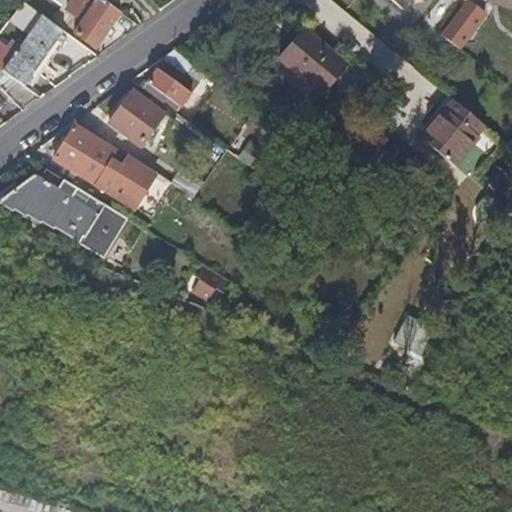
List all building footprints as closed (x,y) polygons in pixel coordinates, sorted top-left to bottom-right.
[(0,68),(20,82),(60,28),(22,0),(21,0),(15,9),(32,22),(8,54),(0,48),(0,68)] [(90,43),(107,22),(116,10),(101,0),(58,0),(65,5),(81,17),(72,29),(90,43)] [(393,0),(408,11),(417,0),(393,0)] [(488,11),(469,0),(468,0),(446,32),(465,46),(488,11)] [(354,73),(311,39),(287,68),(304,81),(298,89),(325,110),(354,73)] [(163,58),(145,82),(179,105),(195,81),(163,58)] [(0,86),(20,109),(39,96),(20,82),(0,68),(0,86)] [(29,83),(43,92),(55,84),(38,71),(29,83)] [(145,82),(140,88),(174,112),(179,105),(145,82)] [(488,122),(453,95),(420,138),(454,164),(488,122)] [(139,96),(115,128),(147,151),(172,120),(139,96)] [(283,140),(263,123),(255,133),(275,150),(283,140)] [(61,163),(73,169),(99,184),(118,152),(100,141),(98,145),(76,132),(59,162),(61,163)] [(258,172),(270,180),(295,149),(283,140),(275,150),(266,161),(258,172)] [(248,165),(258,172),(266,161),(256,154),(248,165)] [(70,174),(73,169),(61,163),(59,167),(70,174)] [(484,178),(489,182),(492,180),(502,171),(495,165),(484,178)] [(173,182),(197,198),(210,184),(182,169),(173,182)] [(492,180),(511,197),(511,179),(502,171),(492,180)] [(110,259),(131,219),(116,210),(93,197),(87,206),(75,199),(81,189),(63,179),(57,190),(33,176),(6,197),(34,212),(37,207),(87,237),(83,244),(110,259)] [(511,201),(511,197),(492,180),(489,182),(511,201)] [(189,289),(207,300),(218,281),(200,270),(189,289)]
